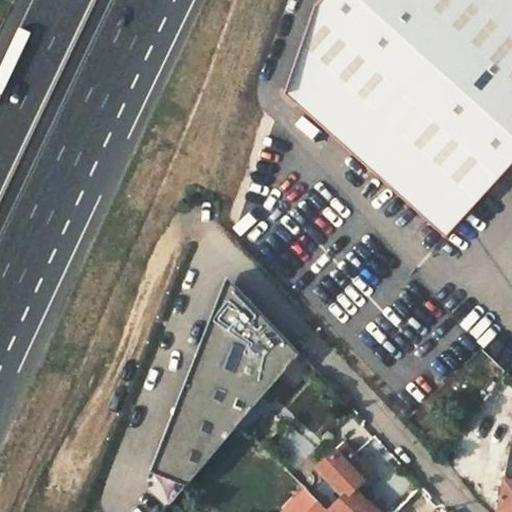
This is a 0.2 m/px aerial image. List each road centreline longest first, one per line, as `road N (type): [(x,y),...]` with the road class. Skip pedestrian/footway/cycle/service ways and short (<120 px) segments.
road 1 (motorway): [(0,306),(145,0)]
road 2 (residential): [(475,511),(294,321)]
road 3 (motorway): [(62,0),(0,131)]
